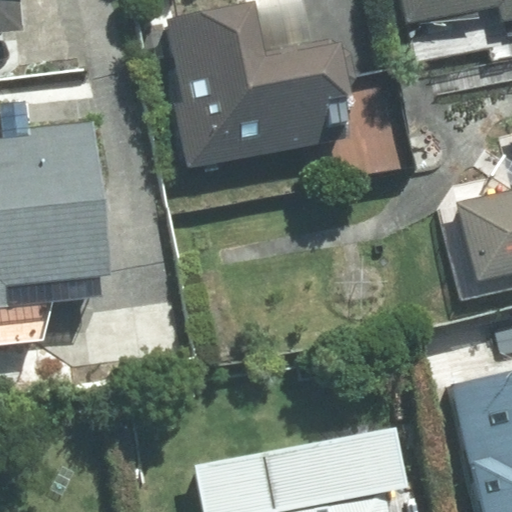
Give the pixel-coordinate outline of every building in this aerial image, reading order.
[(0,0),(0,30),(22,28),(19,0),(0,0)] [(511,20),(511,0),(407,0),(412,22),(504,3),(508,21),(511,20)] [(176,104),(188,169),(327,144),(318,99),(352,93),(343,41),(270,54),(260,1),(167,18),(183,102),(176,104)] [(98,128),(0,137),(0,303),(115,292),(98,128)] [(511,191),(461,203),(477,278),(511,270),(511,191)] [(511,511),(511,373),(459,385),(487,511),(511,511)] [(398,429),(199,465),(207,511),(389,511),(386,491),(409,487),(398,429)]
